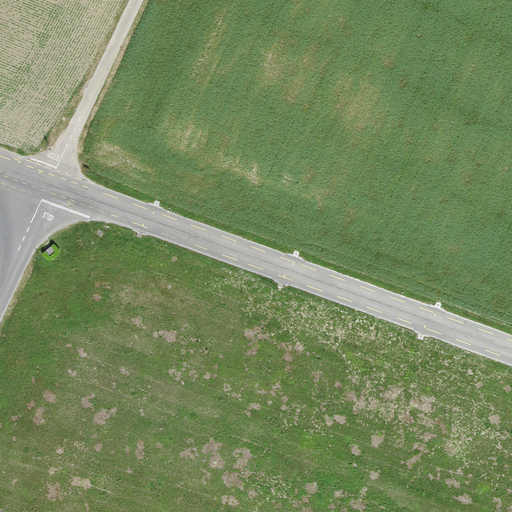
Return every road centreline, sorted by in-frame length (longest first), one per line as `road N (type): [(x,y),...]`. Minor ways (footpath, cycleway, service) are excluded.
road 1 (tertiary): [(511,348),(50,182)]
road 2 (track): [(136,0),(50,182)]
